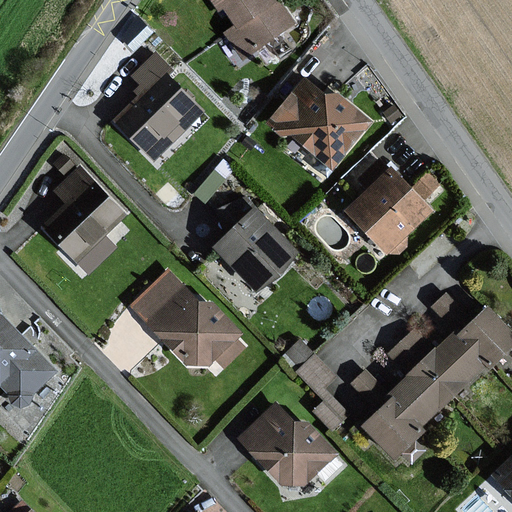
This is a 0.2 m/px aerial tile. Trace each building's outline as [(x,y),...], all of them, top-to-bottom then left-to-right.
[(245,52),(294,22),(280,0),(219,0),(224,6),(232,1),(246,24),(232,32),(245,52)] [(157,154),(204,109),(169,73),(174,68),(159,53),(138,73),(148,83),(141,90),(146,95),(122,118),(157,154)] [(336,100),(310,78),(274,121),(286,131),(291,124),(337,163),(374,119),(342,92),(336,100)] [(394,246),(432,208),(383,158),(363,178),(374,188),(355,207),(394,246)] [(128,211),(84,167),(61,189),(74,202),(51,224),(82,256),(128,211)] [(260,286),(301,250),(262,207),(259,210),(247,197),(219,209),(237,231),(223,245),(260,286)] [(207,309),(172,271),(137,303),(191,361),(203,350),(212,360),(245,330),(217,300),(207,309)] [(452,294),(439,306),(460,328),(491,361),(494,364),(511,347),(511,325),(494,306),(478,321),(452,294)] [(30,393),(57,370),(1,307),(4,305),(0,300),(0,375),(17,395),(15,397),(23,406),(33,397),(30,393)] [(456,394),(491,361),(460,328),(437,351),(417,330),(405,341),(456,394)] [(394,352),(414,373),(394,393),(424,425),(456,394),(405,341),(394,352)] [(326,395),(315,405),(334,425),(357,404),(312,354),(299,366),(326,395)] [(427,428),(424,425),(394,393),(371,369),(356,383),(383,411),(370,423),(400,454),(427,428)] [(306,484),(340,450),(311,422),(305,428),(280,402),(244,437),(286,479),(293,472),(306,484)] [(511,460),(500,472),(511,485),(511,460)] [(36,511),(27,502),(15,511),(36,511)]
